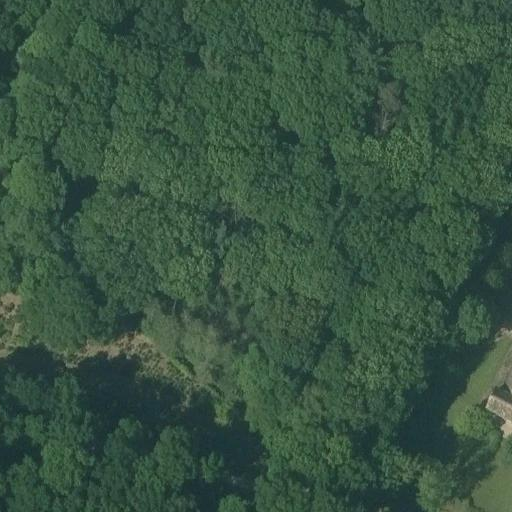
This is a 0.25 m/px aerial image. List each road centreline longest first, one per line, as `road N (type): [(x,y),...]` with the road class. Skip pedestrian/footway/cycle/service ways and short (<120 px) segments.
road 1 (unclassified): [(363,511),(380,458),(511,199)]
road 2 (track): [(328,511),(170,462),(0,440)]
